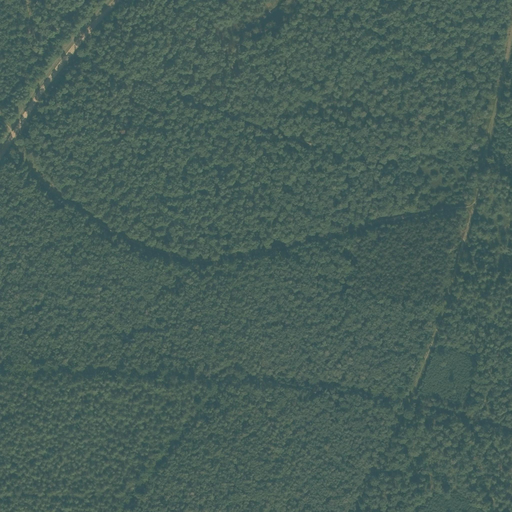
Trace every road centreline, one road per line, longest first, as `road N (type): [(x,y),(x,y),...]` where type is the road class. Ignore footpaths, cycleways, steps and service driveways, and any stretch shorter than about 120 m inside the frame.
road 1 (track): [(472,202),(237,256),(172,255),(117,234),(67,201),(11,135)]
road 2 (track): [(472,202),(407,399),(353,511)]
road 3 (track): [(0,157),(61,61),(116,0)]
road 4 (track): [(511,31),(472,202)]
